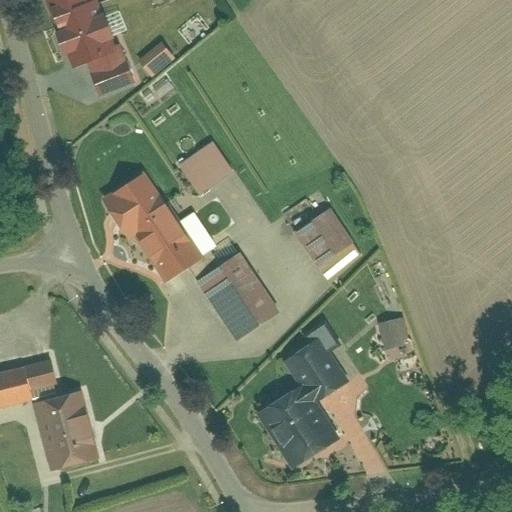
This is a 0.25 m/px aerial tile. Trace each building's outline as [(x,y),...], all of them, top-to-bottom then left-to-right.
[(51,0),(77,66),(92,60),(122,48),(103,0),(51,0)] [(150,79),(172,57),(161,46),(139,67),(150,79)] [(104,93),(138,80),(125,47),(122,48),(92,60),(104,93)] [(217,141),(182,164),(202,193),(237,169),(217,141)] [(183,222),(148,172),(105,201),(131,239),(138,234),(170,281),(206,256),(183,222)] [(335,208),(298,232),(328,278),(365,254),(335,208)] [(221,246),(198,212),(183,222),(206,256),(221,246)] [(282,308),(243,252),(201,281),(239,337),(282,308)] [(407,318),(385,321),(388,346),(410,343),(407,318)] [(350,381),(323,338),(292,357),(309,384),(319,400),(350,381)] [(33,387),(60,381),(55,360),(28,366),(33,387)] [(33,387),(28,366),(0,373),(0,405),(36,397),(33,387)] [(309,384),(261,413),(295,467),(343,437),(319,400),(309,384)] [(86,389),(38,402),(56,470),(104,458),(86,389)]
